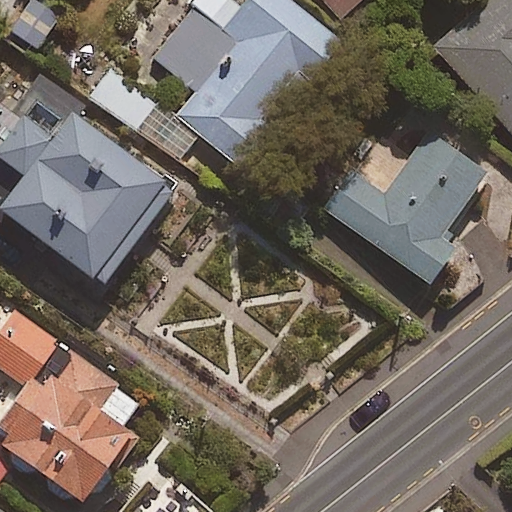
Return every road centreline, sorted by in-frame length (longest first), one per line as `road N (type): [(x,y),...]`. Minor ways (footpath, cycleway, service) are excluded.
road 1 (tertiary): [(291,511),(511,336)]
road 2 (tertiary): [(511,384),(354,511)]
